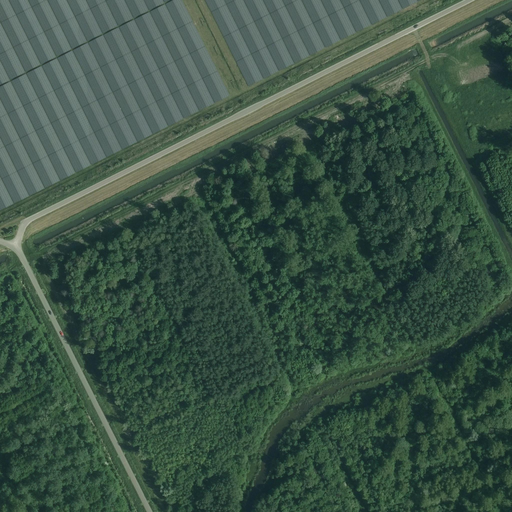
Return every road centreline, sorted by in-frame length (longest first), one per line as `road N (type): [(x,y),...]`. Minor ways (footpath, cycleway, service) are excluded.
road 1 (unclassified): [(15,244),(34,211),(469,0)]
road 2 (unclassified): [(149,511),(15,244)]
